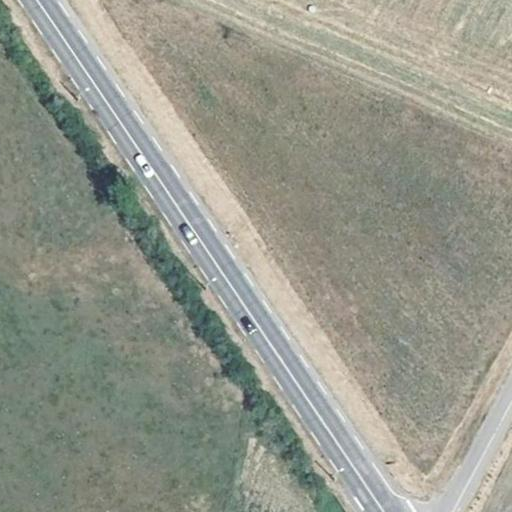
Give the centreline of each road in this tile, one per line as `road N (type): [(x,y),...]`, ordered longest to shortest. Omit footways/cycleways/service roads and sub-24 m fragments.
road 1 (secondary): [(383,511),(36,0)]
road 2 (residential): [(511,394),(445,511)]
